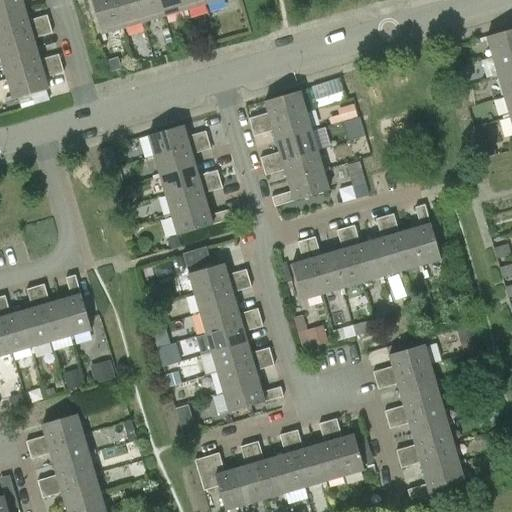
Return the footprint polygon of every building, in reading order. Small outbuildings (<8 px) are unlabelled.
[(0,0),(0,17),(25,10),(21,0),(0,0)] [(122,28),(114,0),(90,0),(101,35),(122,28)] [(143,22),(136,0),(114,0),(122,28),(143,22)] [(164,16),(159,0),(136,0),(143,22),(164,16)] [(185,10),(181,0),(159,0),(164,16),(185,10)] [(206,4),(204,0),(181,0),(185,10),(206,4)] [(0,38),(49,24),(46,15),(28,21),(25,10),(0,17),(0,38)] [(0,57),(1,60),(36,49),(33,39),(52,33),(49,24),(0,38),(0,57)] [(511,29),(486,37),(492,58),(511,51),(511,29)] [(6,79),(60,63),(58,54),(39,60),(36,49),(1,60),(6,79)] [(497,77),(511,73),(511,51),(492,58),(497,77)] [(60,63),(6,79),(12,100),(48,89),(44,78),(63,72),(60,63)] [(503,97),(511,94),(511,73),(497,77),(503,97)] [(338,78),(312,85),(318,106),(344,98),(338,78)] [(251,127),(305,112),(299,91),(263,101),(267,113),(248,119),(251,127)] [(509,117),(511,115),(511,94),(503,97),(509,117)] [(341,122),(357,117),(353,105),(337,110),(341,122)] [(305,112),(251,127),(253,136),(272,131),(275,142),(311,131),(305,112)] [(347,123),(353,140),(365,137),(360,119),(347,123)] [(153,156),(207,140),(205,131),(186,137),(183,125),(147,136),(153,156)] [(311,131),(275,142),(278,152),(259,158),(262,167),(316,151),(311,131)] [(159,176),(194,165),(191,155),(210,149),(207,140),(153,156),(159,176)] [(492,140),(478,144),(482,159),(496,155),(492,140)] [(106,170),(134,162),(132,157),(115,162),(110,147),(100,150),(106,170)] [(316,151),(262,167),(265,176),(283,170),(286,181),(322,170),(316,151)] [(359,162),(345,166),(355,199),(368,195),(359,162)] [(165,195),(219,180),(216,171),(197,176),(194,165),(159,176),(165,195)] [(274,207),(292,201),(328,191),(322,170),(286,181),(290,192),(271,197),(274,207)] [(170,215),(206,205),(203,194),(221,189),(219,180),(165,195),(170,215)] [(228,210),(209,215),(206,205),(170,215),(176,235),(230,220),(228,210)] [(414,208),(420,227),(409,230),(419,266),(440,259),(424,205),(414,208)] [(392,214),(384,217),(400,271),(419,266),(409,230),(398,233),(392,214)] [(375,219),(380,239),(370,242),(380,277),(400,271),(384,217),(375,219)] [(353,226),(345,228),(361,283),(380,277),(370,242),(359,245),(353,226)] [(336,231),(341,250),(331,253),(341,289),(361,283),(345,228),(336,231)] [(167,240),(170,249),(180,247),(178,239),(177,237),(167,240)] [(314,237),(305,240),(321,294),(341,289),(331,253),(320,256),(314,237)] [(296,243),(302,262),(290,265),(301,300),(321,294),(305,240),(296,243)] [(510,255),(507,245),(493,249),(496,260),(510,255)] [(209,261),(205,247),(182,254),(186,267),(209,261)] [(245,270),(226,276),(223,264),(188,274),(194,295),(248,279),(245,270)] [(502,279),(511,275),(511,264),(499,269),(502,279)] [(65,278),(70,297),(59,300),(70,336),(91,330),(75,275),(65,278)] [(194,295),(199,314),(235,304),(231,293),(250,287),(248,279),(194,295)] [(43,285),(34,287),(50,341),(70,336),(59,300),(49,303),(43,285)] [(25,290),(31,309),(20,312),(31,347),(50,341),(34,287),(25,290)] [(149,293),(143,295),(146,307),(161,304),(159,298),(149,293)] [(4,296),(0,297),(0,314),(11,353),(31,347),(20,312),(10,315),(4,296)] [(257,310),(238,315),(235,304),(199,314),(205,334),(259,318),(257,310)] [(383,309),(373,312),(376,323),(386,320),(383,309)] [(0,356),(11,353),(0,314),(0,356)] [(259,318),(205,334),(210,350),(203,352),(204,356),(246,343),(243,333),(262,327),(259,318)] [(472,324),(456,329),(460,342),(476,337),(472,324)] [(310,345),(326,341),(322,326),(306,331),(310,345)] [(268,349),(249,354),(246,343),(204,356),(205,359),(212,357),(217,373),(271,357),(268,349)] [(182,360),(177,344),(158,350),(158,351),(161,361),(163,367),(182,360)] [(387,356),(391,367),(371,373),(374,382),(428,366),(422,345),(387,356)] [(271,357),(217,373),(222,393),(257,383),(254,372),(273,366),(271,357)] [(114,378),(109,361),(89,366),(94,384),(114,378)] [(428,366),(374,382),(377,391),(396,385),(399,396),(434,385),(428,366)] [(68,391),(82,387),(77,371),(63,375),(68,391)] [(177,372),(165,375),(168,387),(181,384),(177,372)] [(280,388),(261,394),(257,383),(222,393),(228,413),(282,398),(280,388)] [(383,412),(386,421),(440,405),(434,385),(399,396),(402,406),(383,412)] [(46,391),(48,398),(55,396),(53,389),(46,391)] [(23,395),(10,398),(13,408),(26,404),(23,395)] [(440,405),(386,421),(388,430),(407,424),(411,435),(446,425),(440,405)] [(487,414),(490,421),(497,418),(495,411),(487,414)] [(26,442),(28,451),(82,435),(76,415),(41,425),(45,436),(26,442)] [(335,419),(327,422),(343,476),(363,470),(353,435),(341,438),(335,419)] [(186,435),(192,433),(189,421),(179,424),(183,436),(186,435)] [(313,446),(323,482),(343,476),(327,422),(318,424),(323,443),(313,446)] [(394,451),(397,460),(451,444),(446,425),(411,435),(414,445),(394,451)] [(288,433),(293,452),(304,488),(323,482),(313,446),(302,450),(296,431),(288,433)] [(304,488),(293,452),(288,433),(279,436),(284,455),(274,458),(284,494),(304,488)] [(82,435),(28,451),(31,459),(50,454),(53,465),(87,455),(82,435)] [(257,442),(248,445),(264,499),(284,494),(274,458),(263,461),(257,442)] [(451,444),(397,460),(400,469),(419,463),(422,474),(457,464),(451,444)] [(264,499),(248,445),(239,448),(245,466),(234,470),(245,505),(264,499)] [(203,492),(217,487),(224,511),(245,505),(234,470),(224,473),(218,454),(194,461),(203,492)] [(37,481),(39,490),(93,474),(87,455),(53,465),(56,475),(37,481)] [(409,500),(428,495),(463,484),(457,464),(422,474),(425,485),(406,490),(409,500)] [(93,474),(39,490),(42,498),(61,493),(64,504),(99,494),(93,474)] [(8,510),(18,507),(14,494),(4,497),(8,510)] [(104,511),(99,494),(64,504),(66,511),(104,511)] [(0,511),(8,511),(4,497),(0,497),(0,511)] [(355,499),(353,503),(354,507),(358,509),(362,508),(364,504),(363,500),(359,498),(355,499)]
